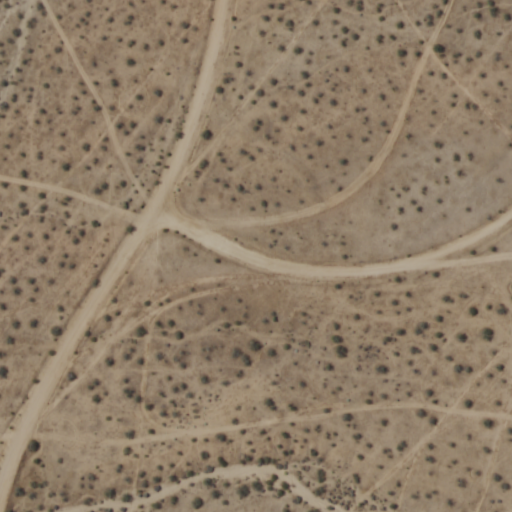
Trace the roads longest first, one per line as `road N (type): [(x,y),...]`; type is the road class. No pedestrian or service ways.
road 1 (track): [(0,505),(29,427),(158,215),(211,76),(228,0)]
road 2 (track): [(158,215),(245,260),(340,276),(435,262),(511,224)]
